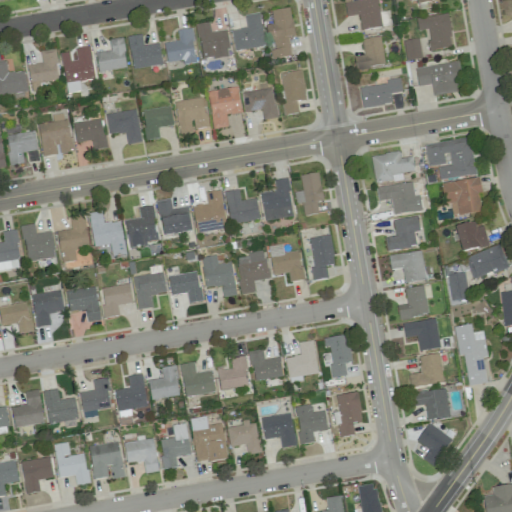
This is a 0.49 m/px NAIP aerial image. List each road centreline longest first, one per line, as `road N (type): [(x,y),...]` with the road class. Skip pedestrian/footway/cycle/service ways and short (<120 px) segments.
road 1 (residential): [(312,0),(391,457),(408,511)]
road 2 (residential): [(0,198),(497,108)]
road 3 (residential): [(0,366),(365,301)]
road 4 (residential): [(88,511),(391,457)]
road 5 (residential): [(478,0),(511,190)]
road 6 (residential): [(0,29),(160,0)]
road 7 (residential): [(429,511),(511,393)]
